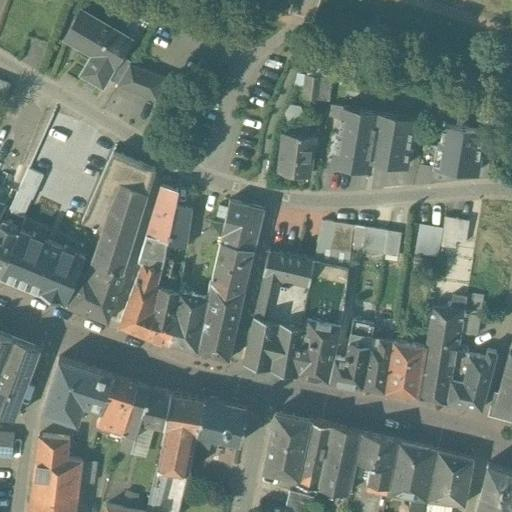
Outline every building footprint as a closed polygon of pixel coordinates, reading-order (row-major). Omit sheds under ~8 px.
[(511,0),(475,0),(511,11),(511,0)] [(130,39),(82,10),(66,38),(94,54),(82,74),(103,86),(108,77),(121,54),(130,39)] [(121,54),(108,77),(118,82),(130,63),(132,60),(121,54)] [(130,63),(118,82),(119,82),(117,85),(158,101),(168,77),(130,63)] [(332,77),(307,75),(304,98),(329,101),(332,77)] [(414,119),(343,107),(333,164),(369,171),(371,161),(406,167),(414,119)] [(492,117),(479,111),(475,123),(487,128),(492,117)] [(38,117),(25,112),(17,133),(28,137),(30,137),(38,117)] [(483,139),(443,128),(432,165),(472,177),(483,139)] [(17,133),(7,159),(0,175),(0,183),(5,185),(14,189),(23,167),(18,164),(28,137),(17,133)] [(297,136),(284,134),(280,172),(309,175),(314,136),(297,134),(297,136)] [(156,167),(114,149),(103,173),(148,192),(156,167)] [(28,168),(9,210),(23,215),(32,196),(33,197),(43,174),(28,168)] [(148,192),(103,173),(88,207),(108,213),(100,234),(92,259),(123,272),(148,192)] [(162,185),(139,259),(143,261),(137,275),(119,324),(145,334),(160,284),(157,283),(160,272),(162,265),(164,257),(167,242),(174,205),(177,189),(162,185)] [(265,207),(230,199),(221,240),(255,248),(265,207)] [(193,208),(174,205),(167,242),(187,245),(193,208)] [(108,213),(88,207),(82,221),(98,225),(95,232),(100,234),(108,213)] [(470,221),(445,217),(443,228),(441,239),(456,241),(466,243),(470,221)] [(20,231),(0,222),(0,275),(1,276),(15,244),(20,231)] [(354,225),(336,222),(331,243),(330,248),(351,251),(354,225)] [(443,228),(420,224),(415,253),(438,257),(441,239),(443,228)] [(389,230),(355,225),(352,249),(385,254),(389,230)] [(402,232),(389,230),(385,254),(398,256),(402,232)] [(456,241),(441,239),(438,257),(445,258),(447,247),(454,249),(456,241)] [(255,248),(221,240),(212,280),(211,280),(208,296),(208,297),(209,298),(199,350),(229,358),(255,248)] [(315,258),(303,316),(307,317),(298,373),(329,380),(335,355),(342,325),(351,251),(330,248),(331,243),(319,240),(315,258)] [(15,244),(1,276),(68,304),(81,271),(15,244)] [(315,258),(270,248),(263,274),(264,274),(255,313),(254,313),(243,360),(297,373),(298,373),(307,317),(303,316),(315,258)] [(174,260),(164,257),(162,265),(160,272),(167,274),(170,274),(174,260)] [(123,272),(92,259),(86,274),(81,271),(68,304),(108,320),(126,274),(123,272)] [(167,274),(160,272),(157,283),(160,284),(164,285),(167,274)] [(180,289),(168,341),(197,349),(208,297),(208,296),(186,291),(188,281),(182,280),(180,289)] [(164,285),(160,284),(145,334),(168,341),(180,289),(164,285)] [(451,306),(432,304),(426,345),(419,396),(447,401),(451,378),(456,344),(459,345),(461,332),(467,296),(453,294),(451,306)] [(483,298),(467,296),(461,332),(476,334),(483,298)] [(374,323),(353,319),(346,357),(335,355),(329,380),(363,386),(372,335),(374,323)] [(15,338),(0,331),(0,374),(15,339),(14,338),(15,338)] [(394,338),(372,335),(363,386),(385,390),(392,349),(394,339),(394,338)] [(15,339),(0,374),(0,410),(16,416),(40,348),(15,338),(15,339)] [(426,345),(394,339),(392,349),(386,390),(419,396),(426,345)] [(511,341),(509,351),(493,411),(511,416),(511,341)] [(486,356),(458,351),(453,378),(451,378),(447,401),(482,408),(497,351),(488,349),(486,356)] [(114,373),(60,356),(42,410),(79,422),(79,421),(78,421),(84,403),(102,409),(97,422),(99,423),(117,374),(115,374),(114,373),(114,374),(114,373)] [(117,374),(99,423),(123,431),(138,381),(117,374)] [(172,391),(138,381),(123,431),(125,432),(136,435),(137,435),(141,421),(165,427),(172,391)] [(205,397),(172,391),(165,427),(166,427),(158,465),(169,468),(190,471),(195,443),(195,442),(197,432),(205,397)] [(249,407),(205,397),(197,432),(195,442),(195,443),(210,446),(212,435),(241,441),(249,407)] [(311,418),(276,410),(264,468),(300,476),(311,418)] [(331,422),(311,418),(300,476),(299,479),(317,484),(331,422)] [(362,430),(331,422),(317,484),(349,492),(356,458),(362,430)] [(14,432),(0,430),(0,454),(12,456),(14,432)] [(399,438),(362,430),(356,458),(372,461),(368,480),(389,485),(399,438)] [(136,435),(125,432),(121,447),(131,450),(136,435)] [(70,437),(39,434),(32,498),(77,502),(80,481),(83,459),(68,457),(70,437)] [(438,447),(399,438),(389,485),(387,491),(428,498),(438,447)] [(473,456),(438,447),(428,498),(452,502),(465,504),(473,456)] [(97,460),(83,459),(80,481),(93,483),(97,460)] [(511,511),(511,469),(488,461),(476,511),(511,511)] [(149,497),(146,510),(156,511),(157,511),(169,468),(158,465),(157,465),(149,497)] [(314,496),(290,490),(286,504),(311,510),(314,496)] [(149,497),(141,496),(139,508),(146,510),(149,497)] [(75,511),(77,502),(32,498),(29,511),(75,511)] [(450,511),(452,502),(428,498),(425,511),(450,511)] [(139,508),(107,503),(106,505),(107,505),(105,511),(155,511),(156,511),(146,510),(139,508)]
